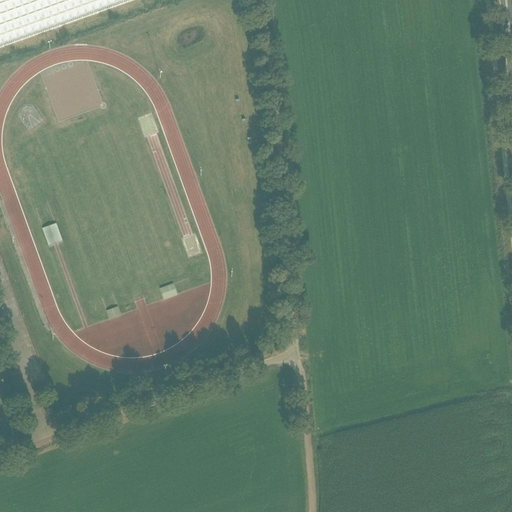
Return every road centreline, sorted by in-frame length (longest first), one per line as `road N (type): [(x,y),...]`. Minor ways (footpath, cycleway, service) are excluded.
road 1 (unclassified): [(0,459),(291,355),(276,111),(259,0)]
road 2 (track): [(291,355),(306,417),(311,511)]
road 3 (unknown): [(48,441),(0,307)]
